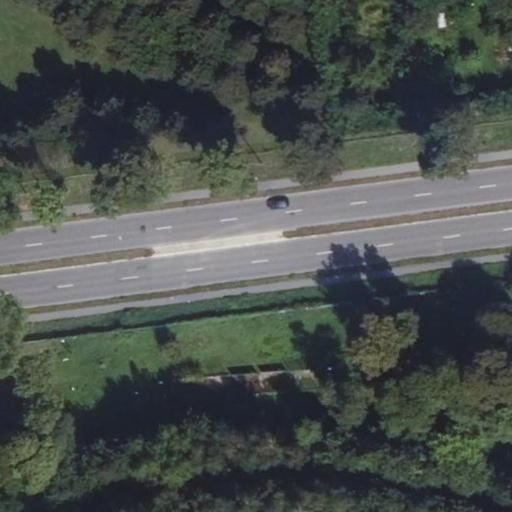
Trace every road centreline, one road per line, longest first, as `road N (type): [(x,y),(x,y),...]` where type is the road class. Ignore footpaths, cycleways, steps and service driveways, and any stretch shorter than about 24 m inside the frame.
road 1 (primary): [(511,185),(0,251)]
road 2 (primary): [(0,297),(511,232)]
